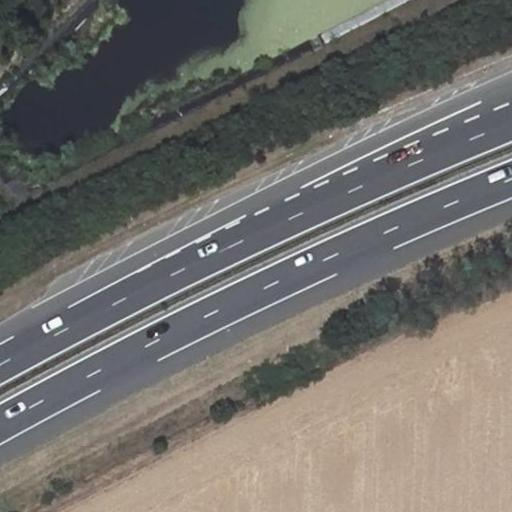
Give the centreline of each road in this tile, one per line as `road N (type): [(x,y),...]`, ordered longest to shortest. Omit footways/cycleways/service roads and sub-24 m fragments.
road 1 (motorway): [(0,422),(202,315),(511,177)]
road 2 (motorway): [(511,122),(326,201),(0,363)]
